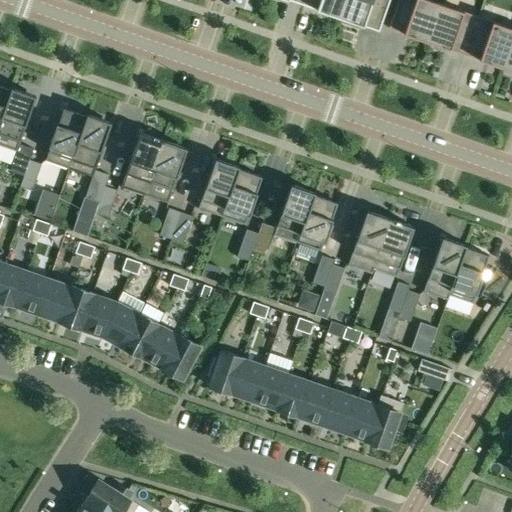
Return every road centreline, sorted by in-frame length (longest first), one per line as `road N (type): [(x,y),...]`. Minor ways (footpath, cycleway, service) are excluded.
road 1 (tertiary): [(511,174),(10,0)]
road 2 (residential): [(323,511),(335,493),(100,410)]
road 3 (residential): [(35,511),(100,410)]
